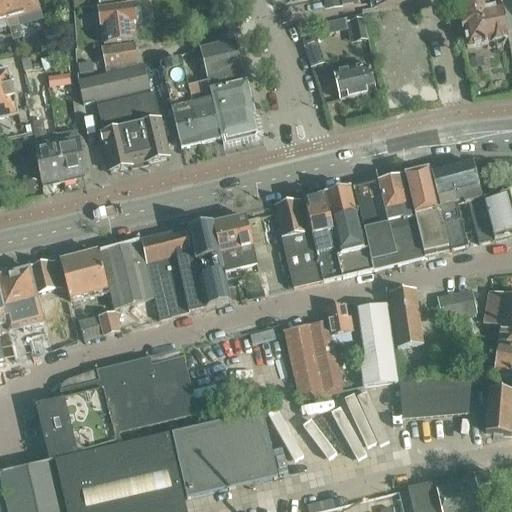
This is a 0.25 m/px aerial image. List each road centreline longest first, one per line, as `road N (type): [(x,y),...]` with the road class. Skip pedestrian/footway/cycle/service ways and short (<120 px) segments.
road 1 (residential): [(511,259),(117,346),(32,383),(0,423)]
road 2 (secondary): [(312,173),(0,246)]
road 3 (residential): [(511,453),(265,511)]
road 4 (secondary): [(511,137),(461,139),(312,173)]
road 5 (residential): [(312,173),(286,72),(253,0)]
